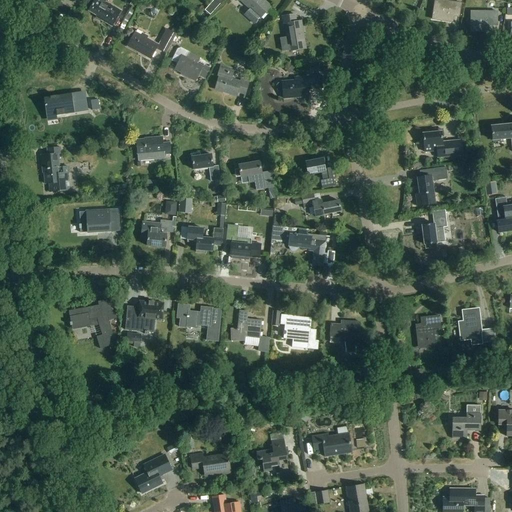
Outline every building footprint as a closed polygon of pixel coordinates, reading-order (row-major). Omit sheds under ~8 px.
[(94,0),(88,11),(102,19),(101,21),(112,27),(121,12),(106,3),(107,0),(94,0)] [(214,0),(205,11),(210,16),(224,0),(214,0)] [(240,1),(250,9),(244,15),(253,24),(259,18),(261,19),(271,7),(262,0),(235,0),(239,2),(240,1)] [(461,4),(435,0),(432,20),(452,23),(454,13),(459,14),(461,4)] [(497,12),(471,12),(471,32),(491,33),(491,23),(497,23),(497,12)] [(288,38),(280,39),(282,52),(290,51),(290,52),(306,49),(301,22),(296,23),(295,15),(282,17),(284,25),(286,25),(288,38)] [(167,29),(160,40),(170,46),(178,31),(173,28),(171,32),(167,29)] [(158,46),(135,33),(127,47),(151,59),(158,46)] [(172,61),(178,64),(175,71),(184,75),(183,76),(196,82),(199,76),(204,79),(209,69),(203,66),(198,64),(201,59),(190,54),(190,53),(181,48),(178,50),(172,61)] [(290,63),(284,70),(290,74),(296,67),(290,63)] [(231,69),(221,67),(218,78),(219,78),(215,90),(237,97),(238,93),(245,95),(249,83),(241,80),(241,82),(232,80),(234,72),(230,71),(231,69)] [(315,89),(314,77),(295,78),(295,82),(283,83),(283,84),(279,84),(277,86),(278,90),(279,92),(283,91),(284,99),(309,97),(308,90),(315,89)] [(62,96),(44,98),(47,118),(65,116),(65,117),(75,115),(74,111),(87,109),(86,103),(73,105),(72,97),(62,99),(62,96)] [(98,100),(91,101),(92,111),(99,110),(98,100)] [(511,124),(491,127),(493,141),(511,139),(511,147),(511,124)] [(443,137),(443,130),(434,131),(434,133),(423,134),(425,153),(437,152),(438,159),(463,156),(461,141),(447,143),(442,143),(442,137),(443,137)] [(136,155),(137,155),(138,162),(165,160),(164,155),(171,154),(170,143),(163,144),(162,138),(151,139),(151,140),(134,141),(136,155)] [(68,167),(60,168),(59,155),(61,155),(61,152),(68,151),(68,148),(47,150),(48,156),(41,156),(42,168),(44,167),(45,185),(49,184),(50,193),(70,191),(68,167)] [(478,151),(467,152),(468,160),(478,159),(478,151)] [(200,156),(200,153),(192,155),(193,170),(209,168),(211,182),(220,181),(218,167),(213,167),(211,155),(200,156)] [(325,169),(323,159),(305,160),(306,174),(320,172),(321,185),(322,189),(336,186),(333,168),(325,169)] [(260,163),(239,166),(241,177),(248,176),(249,184),(255,183),(256,191),(262,190),(275,188),(272,172),(262,174),(260,163)] [(446,169),(428,171),(420,172),(421,178),(418,179),(420,195),(416,195),(418,207),(435,205),(432,182),(447,180),(446,169)] [(176,183),(169,184),(170,194),(177,193),(176,183)] [(496,183),(485,184),(486,196),(497,194),(496,183)] [(313,203),(314,207),(316,218),(325,216),(325,215),(332,214),(332,217),(341,215),(341,212),(339,201),(323,205),(322,201),(315,202),(314,195),(297,199),(294,199),(296,206),(304,205),(313,203)] [(511,230),(511,206),(507,207),(505,198),(495,200),(498,222),(497,222),(498,233),(511,230)] [(180,199),(179,208),(192,209),(192,200),(180,199)] [(165,210),(176,211),(177,203),(166,202),(165,210)] [(118,210),(79,213),(81,234),(120,231),(118,210)] [(442,235),(436,235),(435,229),(447,228),(446,217),(433,219),(434,225),(422,226),(424,245),(437,244),(442,243),(442,235)] [(142,238),(148,238),(147,247),(166,248),(167,233),(172,233),(173,222),(161,221),(160,224),(143,223),(142,238)] [(227,232),(226,244),(232,244),(230,256),(250,258),(250,257),(260,259),(262,245),(252,244),(252,240),(237,238),(238,233),(239,233),(239,227),(233,226),(228,225),(228,226),(227,232)] [(285,238),(289,243),(288,247),(289,247),(289,248),(289,249),(290,250),(291,251),(292,252),(293,252),(294,252),(295,251),(296,251),(297,251),(297,250),(298,249),(298,248),(314,250),(312,265),(323,267),(326,237),(308,235),(308,230),(273,226),(271,240),(282,241),(285,238)] [(188,228),(187,243),(196,244),(196,251),(196,254),(206,255),(206,252),(212,253),(213,246),(222,247),(223,236),(223,230),(219,229),(218,229),(214,229),(213,235),(213,240),(203,239),(203,229),(188,228)] [(111,320),(117,319),(114,300),(111,300),(98,303),(98,306),(69,312),(72,330),(99,324),(101,336),(100,336),(96,337),(100,349),(116,345),(109,321),(111,320)] [(138,301),(138,308),(127,308),(127,307),(125,331),(145,332),(145,335),(149,335),(149,333),(154,333),(154,328),(155,319),(162,320),(164,304),(164,303),(160,303),(156,303),(148,302),(143,301),(139,301),(138,301)] [(208,327),(206,342),(219,343),(220,332),(221,321),(222,310),(213,309),(201,307),(201,311),(201,313),(196,312),(189,312),(189,306),(183,305),(178,305),(177,319),(180,319),(179,328),(188,329),(188,328),(196,328),(196,326),(208,327)] [(464,322),(459,323),(462,341),(472,340),(473,346),(483,344),(496,342),(495,330),(481,332),(478,310),(463,312),(464,322)] [(237,330),(231,330),(232,342),(245,342),(245,337),(245,336),(260,337),(262,322),(247,320),(248,313),(240,312),(238,330),(237,329),(237,330)] [(281,313),(274,313),(272,327),(280,327),(281,313)] [(311,319),(282,316),(281,325),(285,325),(285,332),(283,331),(283,335),(284,335),(284,339),(294,339),(293,347),(318,350),(319,342),(315,342),(316,330),(310,330),(311,319)] [(441,334),(440,317),(424,319),(425,325),(417,326),(419,348),(434,346),(433,335),(441,334)] [(330,337),(340,337),(340,342),(345,342),(347,353),(355,352),(355,354),(357,354),(355,337),(359,337),(360,322),(341,321),(341,325),(331,324),(330,337)] [(128,334),(127,342),(140,343),(141,335),(128,334)] [(259,348),(258,352),(268,353),(270,339),(260,338),(260,339),(259,344),(259,348)] [(422,370),(409,372),(410,379),(422,377),(423,377),(422,370)] [(479,393),(479,401),(487,401),(487,393),(479,393)] [(511,411),(498,412),(498,425),(507,425),(507,436),(511,436),(511,411)] [(304,414),(301,420),(307,423),(310,417),(304,414)] [(480,432),(480,414),(466,414),(466,419),(452,419),(452,440),(466,440),(466,432),(480,432)] [(351,453),(348,435),(328,438),(328,435),(312,438),(314,451),(324,449),(325,457),(351,453)] [(185,441),(186,450),(194,449),(192,440),(185,441)] [(265,451),(256,453),(257,461),(261,461),(263,473),(272,471),(271,467),(279,466),(280,474),(276,474),(277,479),(292,477),(290,464),(287,464),(284,440),(271,442),(273,454),(265,455),(265,451)] [(177,444),(168,449),(170,454),(180,450),(177,444)] [(202,459),(202,455),(190,456),(193,470),(203,468),(205,476),(230,472),(227,455),(202,459)] [(148,474),(135,480),(139,488),(141,494),(153,488),(162,484),(159,477),(171,471),(166,460),(164,456),(144,465),(148,474)] [(368,511),(365,488),(364,485),(345,488),(349,511),(368,511)] [(443,499),(442,511),(462,511),(462,506),(474,506),(474,511),(483,511),(484,499),(484,496),(475,496),(475,490),(450,490),(449,499),(443,499)] [(330,504),(328,491),(309,494),(311,507),(330,504)] [(240,511),(239,503),(226,505),(224,496),(212,498),(213,511),(240,511)] [(294,505),(293,500),(279,502),(281,511),(305,511),(304,504),(294,505)]
